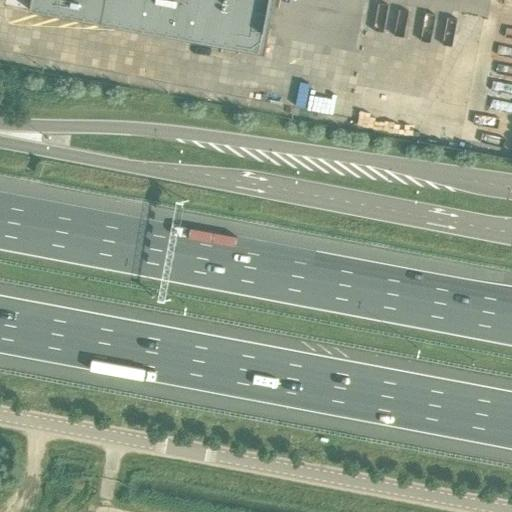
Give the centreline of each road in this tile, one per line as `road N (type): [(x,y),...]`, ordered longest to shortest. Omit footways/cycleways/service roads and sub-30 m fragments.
road 1 (secondary): [(0,139),(511,238)]
road 2 (motorway): [(511,317),(0,220)]
road 3 (motorway): [(0,323),(511,419)]
road 4 (unclassified): [(511,511),(0,417)]
road 5 (secondary): [(511,184),(322,152),(0,136)]
